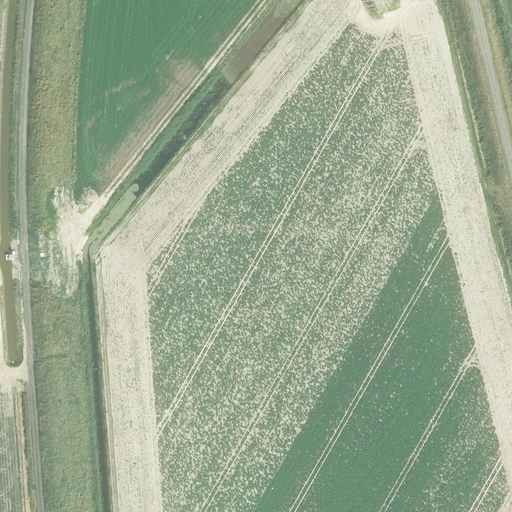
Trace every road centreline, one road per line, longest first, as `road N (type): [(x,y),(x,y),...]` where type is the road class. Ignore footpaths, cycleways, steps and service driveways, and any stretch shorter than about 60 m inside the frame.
road 1 (track): [(40,511),(20,130),(29,0)]
road 2 (unclassified): [(511,167),(472,0)]
